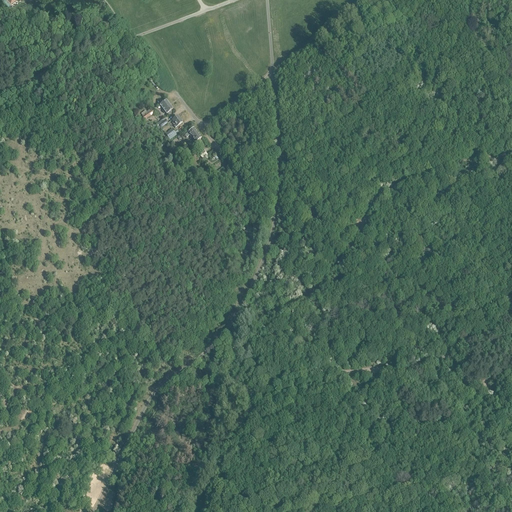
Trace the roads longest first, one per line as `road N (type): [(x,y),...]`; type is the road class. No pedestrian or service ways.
road 1 (unknown): [(315,217),(236,343),(214,409),(177,455),(160,511)]
road 2 (unclassified): [(0,92),(232,0)]
road 3 (unknown): [(476,382),(466,382),(430,324),(400,295),(376,247),(315,217)]
road 4 (unknown): [(420,0),(315,217)]
road 5 (track): [(226,332),(269,379),(268,392),(225,443),(199,511)]
